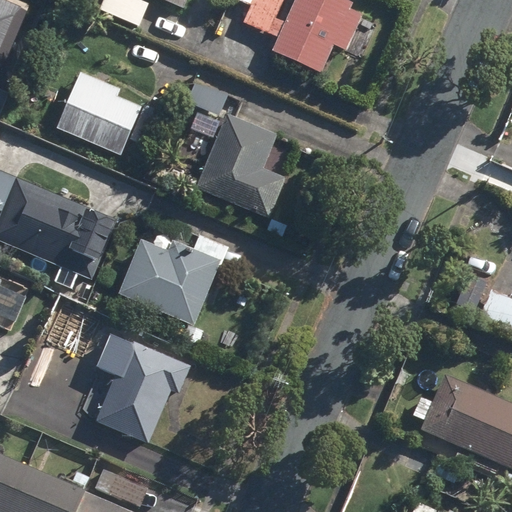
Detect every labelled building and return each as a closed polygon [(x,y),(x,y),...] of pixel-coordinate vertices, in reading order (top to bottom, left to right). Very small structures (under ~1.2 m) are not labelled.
[(0,0),(0,74),(27,9),(4,0),(0,0)] [(107,0),(103,10),(144,28),(155,0),(165,0),(189,10),(192,0),(107,0)] [(358,2),(352,0),(300,0),(291,23),(280,18),(288,0),(241,0),(255,6),(247,24),(284,39),(278,53),(327,74),(339,45),(352,51),(368,14),(355,8),(358,2)] [(85,72),(61,128),(125,157),(147,107),(122,96),(125,90),(85,72)] [(283,135),(231,113),(200,187),(274,219),(291,178),(269,168),(283,135)] [(20,177),(0,224),(0,239),(97,281),(122,221),(20,177)] [(146,239),(123,294),(199,326),(233,248),(202,235),(197,248),(178,240),(173,250),(146,239)] [(511,297),(496,291),(482,322),(511,334),(511,297)] [(98,309),(61,293),(46,329),(83,344),(98,309)] [(119,379),(101,423),(154,445),(176,391),(185,394),(197,365),(116,331),(99,370),(119,379)] [(511,402),(449,375),(425,431),(511,467),(511,402)] [(0,510),(4,511),(139,511),(93,492),(94,490),(0,450),(0,510)]
